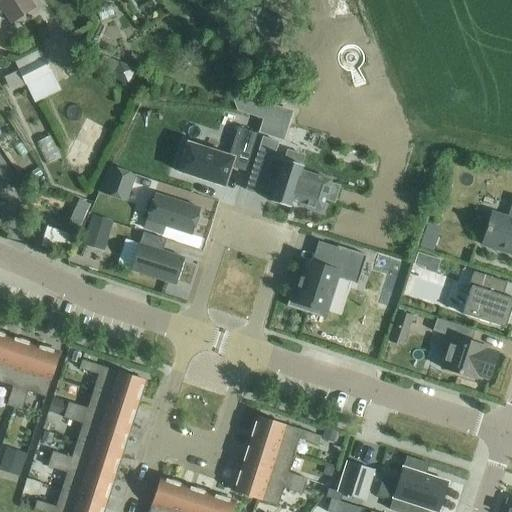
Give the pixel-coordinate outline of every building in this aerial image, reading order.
[(34,8),(29,0),(0,0),(0,16),(4,13),(11,23),(34,8)] [(340,40),(345,62),(357,60),(352,38),(340,40)] [(45,58),(18,71),(25,85),(52,72),(45,58)] [(287,114),(236,97),(238,114),(261,122),(258,132),(279,139),(287,114)] [(187,143),(178,172),(224,187),(230,167),(245,172),(257,134),(238,128),(228,156),(187,143)] [(263,138),(252,169),(267,174),(277,177),(270,202),(289,208),(291,201),(321,211),(331,181),(300,171),(302,166),(301,166),(304,156),(287,151),(284,160),(283,160),(283,161),(273,158),(278,143),(263,138)] [(0,189),(15,179),(0,157),(0,189)] [(126,202),(135,175),(112,168),(103,195),(126,202)] [(200,209),(154,194),(146,221),(191,236),(200,209)] [(511,219),(491,213),(481,245),(511,254),(511,219)] [(112,222),(92,216),(84,243),(103,250),(112,222)] [(70,243),(75,223),(52,217),(46,237),(70,243)] [(166,240),(143,233),(139,244),(138,244),(130,271),(131,271),(174,285),(175,286),(184,258),(183,258),(162,252),(166,240)] [(366,256),(338,247),(331,270),(307,263),(299,289),(295,288),(292,287),(286,306),(319,317),(321,313),(326,315),(338,278),(357,284),(366,256)] [(507,283),(473,272),(469,287),(471,287),(462,314),(505,328),(511,305),(511,299),(503,296),(507,283)] [(475,331),(436,319),(432,332),(451,338),(441,369),(476,380),(477,376),(488,380),(497,353),(486,349),(486,347),(471,343),(475,331)] [(0,366),(9,339),(0,336),(1,334),(0,334),(0,366)] [(6,406),(14,408),(34,345),(18,340),(18,342),(9,339),(0,366),(0,382),(12,387),(6,406)] [(45,397),(59,355),(49,352),(50,350),(34,345),(14,408),(21,411),(28,392),(45,397)] [(82,360),(79,369),(98,375),(92,392),(134,405),(137,397),(140,397),(145,381),(82,360)] [(129,431),(134,415),(131,414),(134,405),(92,392),(87,409),(68,402),(65,410),(129,431)] [(119,454),(121,446),(124,446),(129,431),(65,410),(63,418),(82,424),(77,441),(119,454)] [(254,434),(251,443),(293,456),(299,439),(318,446),(320,437),(257,417),(252,433),(254,434)] [(113,480),(118,464),(116,463),(119,454),(77,441),(71,458),(52,452),(50,459),(113,480)] [(251,443),(248,452),(246,451),(241,467),(304,487),(307,479),(288,473),(293,456),(251,443)] [(429,464),(406,457),(390,510),(395,511),(426,511),(428,510),(434,511),(439,511),(448,483),(425,476),(429,464)] [(103,504),(106,495),(108,496),(113,480),(50,459),(47,467),(66,473),(61,490),(103,504)] [(328,490),(326,497),(331,499),(340,502),(342,494),(364,501),(373,470),(347,462),(337,493),(328,490)] [(302,495),(304,487),(241,467),(236,482),(238,483),(235,493),(277,506),(283,489),(302,495)] [(176,511),(184,488),(175,486),(176,483),(160,478),(148,511),(176,511)] [(203,511),(210,494),(194,489),(193,491),(184,488),(176,511),(203,511)] [(100,511),(103,504),(61,490),(55,507),(36,501),(34,509),(41,511),(100,511)] [(225,499),(210,494),(203,511),(231,511),(234,505),(225,501),(225,499)] [(331,499),(326,511),(351,511),(354,507),(340,502),(331,499)]
